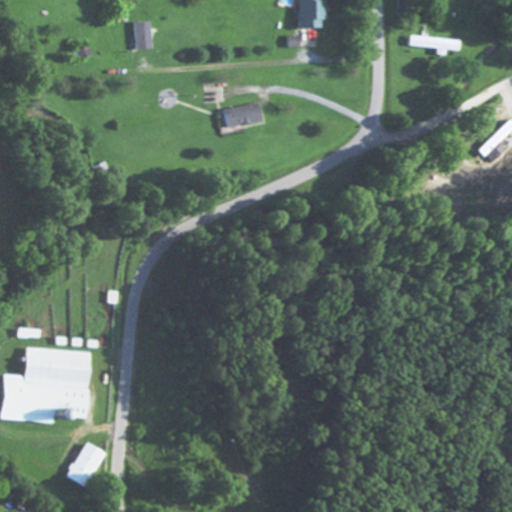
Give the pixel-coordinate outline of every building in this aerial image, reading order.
[(317,32),(316,0),(291,0),(291,31),(317,32)] [(129,25),(130,52),(146,52),(146,25),(129,25)] [(451,55),(452,42),(402,39),(402,50),(429,52),(429,58),(439,59),(439,54),(451,55)] [(88,59),(85,49),(73,52),(76,63),(88,59)] [(258,124),(254,105),(218,112),(221,131),(258,124)] [(475,152),(482,160),(511,131),(511,128),(507,123),(475,152)] [(0,424),(47,426),(47,409),(72,410),(72,415),(80,415),(82,354),(19,352),(18,379),(0,378),(0,424)] [(61,482),(80,492),(98,456),(79,446),(61,482)]
